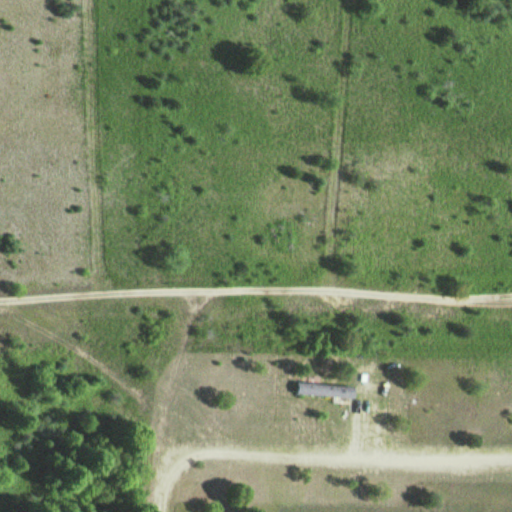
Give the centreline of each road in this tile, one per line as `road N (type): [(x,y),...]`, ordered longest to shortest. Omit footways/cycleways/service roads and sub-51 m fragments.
road 1 (track): [(0,304),(187,289),(511,285)]
road 2 (track): [(187,289),(191,511)]
